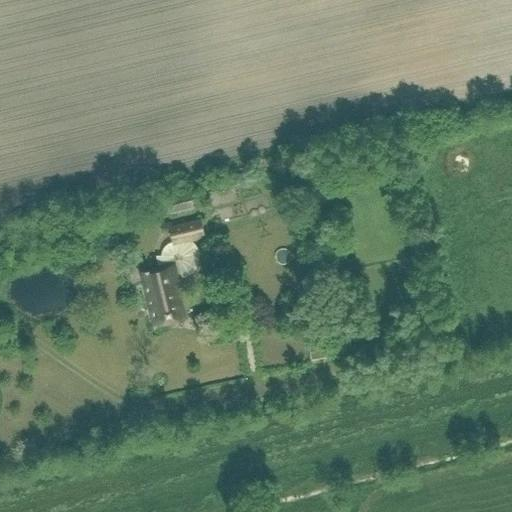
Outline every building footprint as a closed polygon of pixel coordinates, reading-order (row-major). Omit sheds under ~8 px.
[(306,178),(321,174),(319,163),(303,167),(306,178)] [(189,189),(149,199),(154,219),(195,209),(189,189)] [(173,247),(206,239),(202,219),(169,227),(173,247)] [(89,266),(101,260),(95,246),(82,252),(89,266)] [(142,273),(155,326),(185,319),(178,292),(180,292),(174,265),(142,273)]
